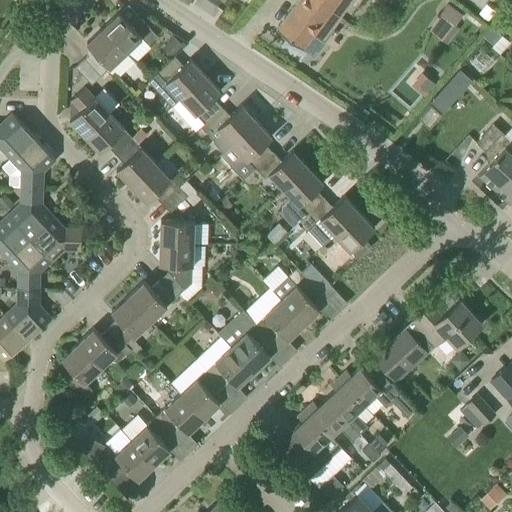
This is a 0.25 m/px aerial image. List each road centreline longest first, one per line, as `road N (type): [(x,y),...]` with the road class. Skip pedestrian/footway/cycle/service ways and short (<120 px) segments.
road 1 (residential): [(47,401),(55,330),(132,266),(140,241),(57,123),(57,50)]
road 2 (residential): [(450,225),(418,170),(161,0)]
road 3 (residential): [(232,436),(450,225)]
road 4 (residential): [(91,511),(59,482),(47,401)]
